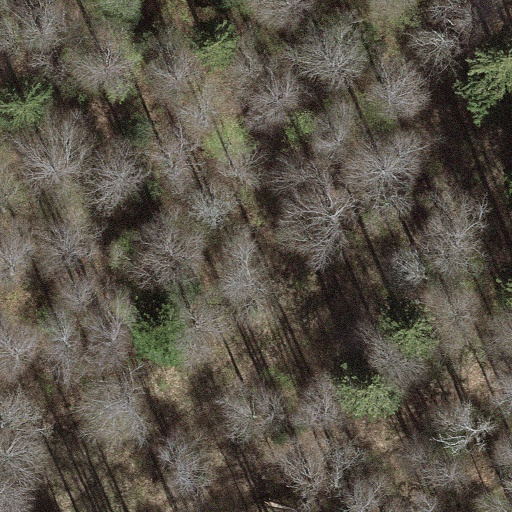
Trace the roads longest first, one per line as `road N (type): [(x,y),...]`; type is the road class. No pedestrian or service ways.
road 1 (track): [(46,511),(511,160)]
road 2 (track): [(511,372),(440,405),(113,511)]
